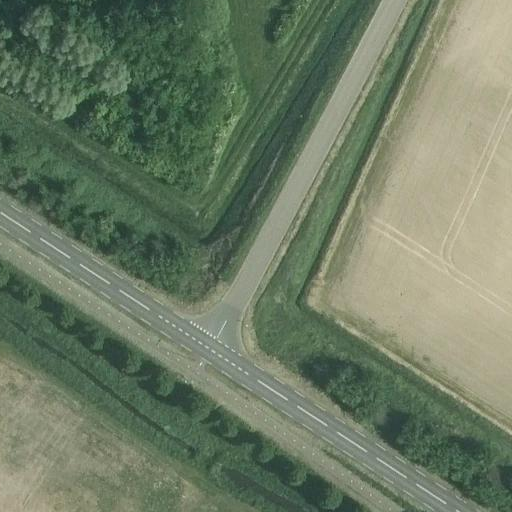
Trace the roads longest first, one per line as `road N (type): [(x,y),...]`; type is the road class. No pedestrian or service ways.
road 1 (unclassified): [(208,350),(399,0)]
road 2 (secondary): [(451,511),(208,350)]
road 3 (secondary): [(208,350),(0,213)]
